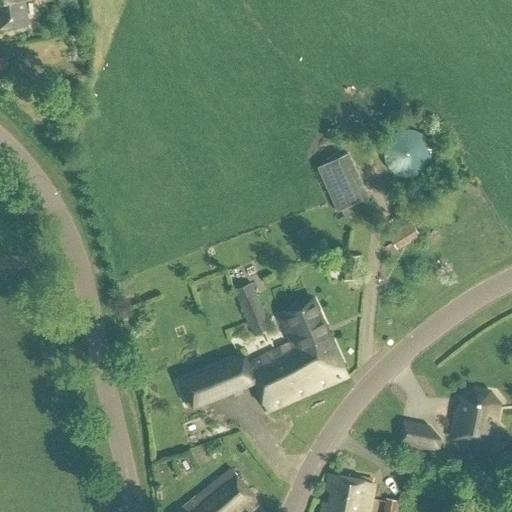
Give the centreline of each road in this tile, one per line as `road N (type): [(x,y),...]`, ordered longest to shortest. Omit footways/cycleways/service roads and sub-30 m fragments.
road 1 (unclassified): [(136,511),(79,263),(56,210),(0,138)]
road 2 (tertiary): [(290,511),(355,394),(438,321),(511,277)]
